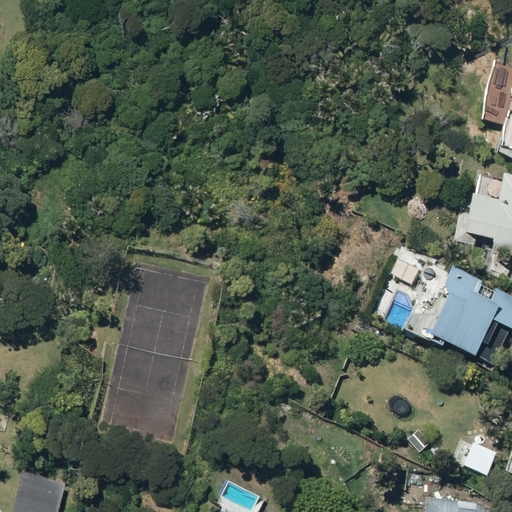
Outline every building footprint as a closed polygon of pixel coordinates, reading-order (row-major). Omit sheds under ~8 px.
[(511,117),(504,151),(498,148),(496,153),(511,160),(511,117)] [(511,258),(511,269),(509,283),(511,283),(511,177),(501,175),(496,201),(468,195),(461,235),(491,240),(488,254),(511,258)] [(474,296),(481,283),(450,267),(440,287),(448,291),(425,336),(470,360),(472,358),(489,367),(508,331),(511,332),(511,299),(494,290),(487,303),(474,296)] [(62,511),(69,485),(26,475),(17,511),(62,511)] [(511,511),(481,509),(482,504),(423,499),(422,511),(511,511)]
